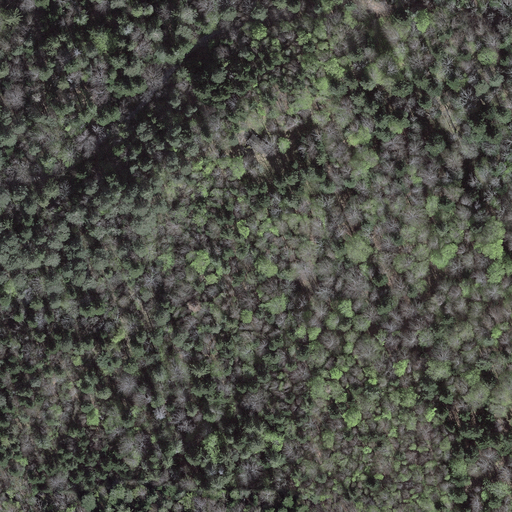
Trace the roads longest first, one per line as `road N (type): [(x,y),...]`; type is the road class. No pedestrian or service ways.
road 1 (track): [(511,20),(380,8),(214,33),(83,155),(50,173),(0,184)]
road 2 (track): [(308,138),(313,96),(380,8)]
